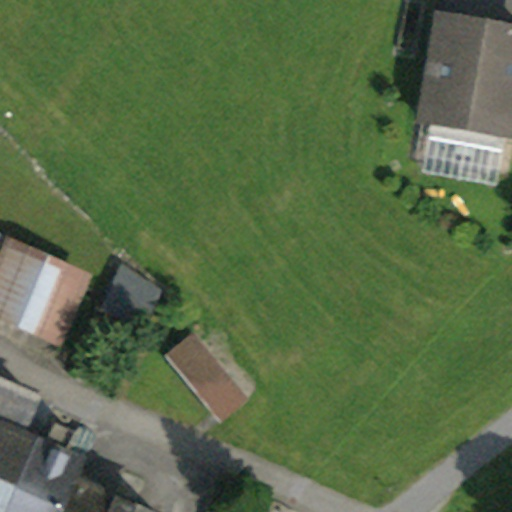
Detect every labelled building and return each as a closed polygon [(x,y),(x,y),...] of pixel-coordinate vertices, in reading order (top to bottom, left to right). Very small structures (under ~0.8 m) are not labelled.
[(511,32),(441,20),(423,121),(433,123),(505,136),(511,137),(511,32)] [(423,174),(496,187),(505,136),(433,123),(423,174)] [(0,271),(11,247),(0,242),(0,271)] [(0,271),(0,312),(59,340),(86,281),(11,247),(0,271)] [(118,280),(105,312),(131,323),(144,291),(118,280)] [(194,339),(173,356),(206,397),(227,379),(194,339)] [(206,397),(224,418),(245,400),(227,379),(206,397)] [(0,511),(4,511),(35,447),(52,408),(0,385),(0,511)] [(35,447),(4,511),(62,511),(74,485),(82,468),(66,460),(76,436),(55,426),(43,450),(35,447)] [(133,511),(74,485),(62,511),(133,511)]
